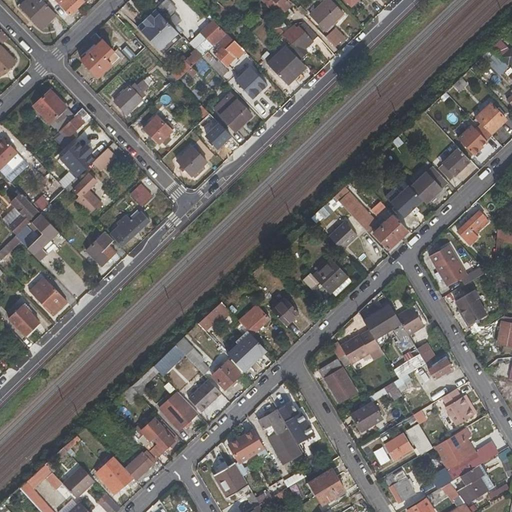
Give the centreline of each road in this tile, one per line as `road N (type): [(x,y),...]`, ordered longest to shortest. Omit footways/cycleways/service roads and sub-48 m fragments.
road 1 (residential): [(402,0),(192,201)]
road 2 (residential): [(192,201),(0,390)]
road 3 (residential): [(401,255),(511,431)]
road 4 (residential): [(48,63),(192,201)]
road 5 (residential): [(383,511),(289,362)]
road 6 (residential): [(289,362),(401,255)]
road 7 (residential): [(180,467),(289,362)]
road 8 (residential): [(401,255),(511,154)]
